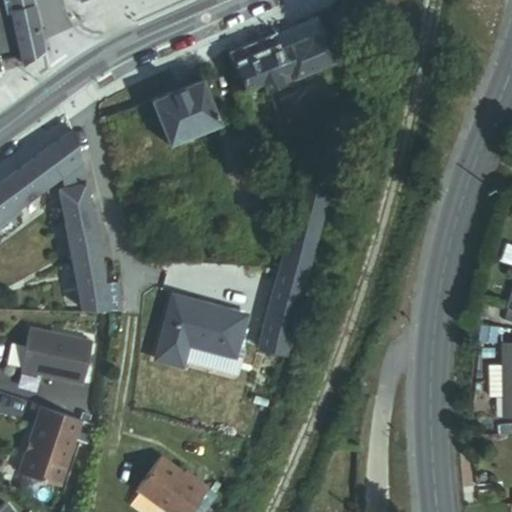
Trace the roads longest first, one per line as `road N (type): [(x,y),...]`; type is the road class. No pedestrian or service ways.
road 1 (unknown): [(78,71),(113,217),(140,261),(238,295),(260,289),(265,247),(240,162)]
road 2 (tertiary): [(511,69),(447,232),(430,358),(433,511)]
road 3 (secondary): [(78,71),(230,0)]
